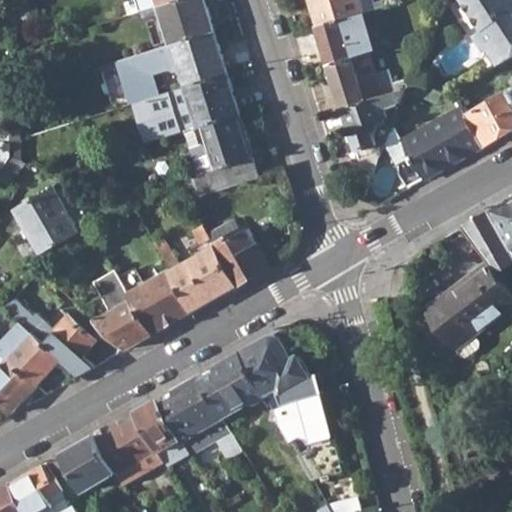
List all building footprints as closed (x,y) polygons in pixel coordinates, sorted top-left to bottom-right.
[(151,0),(142,3),(144,10),(175,0),(151,0)] [(162,13),(172,43),(175,42),(214,30),(205,0),(175,0),(144,10),(146,18),(162,13)] [(311,0),(319,26),(366,12),(362,0),(311,0)] [(374,2),(373,0),(362,0),(366,12),(376,8),(374,2)] [(381,0),(374,2),(376,8),(383,6),(381,0)] [(475,36),(485,51),(490,49),(500,64),(511,57),(511,0),(463,0),(483,30),(475,36)] [(22,10),(25,20),(40,14),(37,4),(22,10)] [(368,19),(366,12),(319,26),(332,64),(356,57),(347,27),(360,22),(368,19)] [(370,53),(360,22),(347,27),(356,57),(367,53),(370,53)] [(20,36),(19,51),(49,41),(45,27),(20,36)] [(175,42),(188,85),(229,72),(214,30),(175,42)] [(495,67),(500,64),(490,49),(485,51),(495,67)] [(370,53),(367,53),(369,59),(376,57),(374,51),(370,53)] [(367,53),(356,57),(362,77),(373,73),(369,59),(367,53)] [(377,72),(373,73),(362,77),(356,57),(332,64),(345,108),(395,91),(392,79),(391,73),(378,77),(377,72)] [(418,70),(392,79),(395,91),(411,86),(415,77),(418,70)] [(188,85),(200,126),(242,113),(229,72),(188,85)] [(345,108),(359,149),(378,142),(376,136),(381,123),(380,119),(390,115),(388,107),(405,101),(411,86),(395,91),(345,108)] [(25,90),(25,115),(38,112),(31,88),(25,90)] [(15,129),(14,141),(24,138),(25,115),(25,90),(17,92),(15,129)] [(511,92),(469,117),(486,146),(511,130),(511,92)] [(405,141),(426,180),(486,146),(469,117),(464,107),(405,141)] [(188,130),(201,174),(208,171),(255,155),(242,113),(200,126),(188,130)] [(1,136),(3,140),(14,141),(15,129),(4,125),(1,136)] [(13,156),(24,160),(24,138),(14,141),(14,143),(13,156)] [(14,143),(14,141),(3,140),(0,147),(0,176),(13,156),(14,143)] [(365,168),(374,172),(384,150),(362,157),(365,168)] [(255,155),(208,171),(214,189),(261,174),(255,155)] [(0,176),(11,187),(29,161),(24,160),(13,156),(0,176)] [(201,174),(196,175),(199,185),(202,192),(214,189),(208,171),(201,174)] [(186,191),(199,185),(196,175),(181,181),(186,191)] [(16,209),(42,255),(81,231),(55,187),(16,209)] [(490,261),(498,271),(511,262),(511,199),(474,221),(465,226),(490,261)] [(213,239),(217,245),(249,227),(241,214),(209,233),(213,239)] [(204,244),(213,239),(209,233),(206,226),(196,231),(204,244)] [(271,267),(249,227),(217,245),(238,285),(271,267)] [(238,285),(217,245),(182,266),(169,245),(161,249),(171,269),(194,311),(238,285)] [(32,260),(48,275),(55,267),(42,255),(32,260)] [(511,290),(498,271),(490,261),(426,308),(456,349),(511,308),(511,290)] [(97,320),(127,349),(154,334),(135,300),(130,292),(117,269),(96,281),(113,312),(97,320)] [(135,300),(154,334),(194,311),(171,269),(130,292),(135,300)] [(17,297),(7,307),(13,312),(24,322),(36,333),(40,337),(65,360),(81,375),(97,367),(85,356),(99,340),(64,309),(49,327),(17,297)] [(36,333),(24,322),(0,348),(10,357),(41,385),(65,360),(40,337),(36,333)] [(282,392),(311,376),(299,356),(293,358),(281,337),(274,334),(242,352),(266,393),(274,408),(279,406),(287,403),(282,392)] [(0,399),(15,413),(41,385),(10,357),(0,348),(0,347),(0,399)] [(224,415),(266,393),(242,352),(224,363),(225,368),(205,380),(224,415)] [(224,415),(205,380),(202,375),(178,389),(180,393),(163,403),(183,439),(189,450),(192,454),(233,431),(224,415)] [(311,376),(282,392),(287,403),(292,401),(325,392),(321,375),(311,376)] [(324,476),(325,481),(334,479),(333,474),(347,471),(326,392),(325,392),(292,401),(287,403),(279,406),(274,408),(294,443),(302,439),(309,439),(312,444),(308,451),(300,455),(315,479),(324,476)] [(141,415),(159,448),(177,440),(183,450),(184,453),(189,450),(183,439),(163,403),(160,398),(138,411),(141,415)] [(159,448),(141,415),(118,427),(115,424),(97,434),(119,471),(153,452),(156,456),(162,452),(159,448)] [(66,452),(87,489),(119,471),(97,434),(66,452)] [(166,459),(183,450),(177,440),(159,448),(162,452),(166,459)] [(79,511),(56,471),(50,475),(44,464),(10,483),(27,511),(79,511)] [(0,511),(27,511),(10,483),(0,488),(0,511)]
